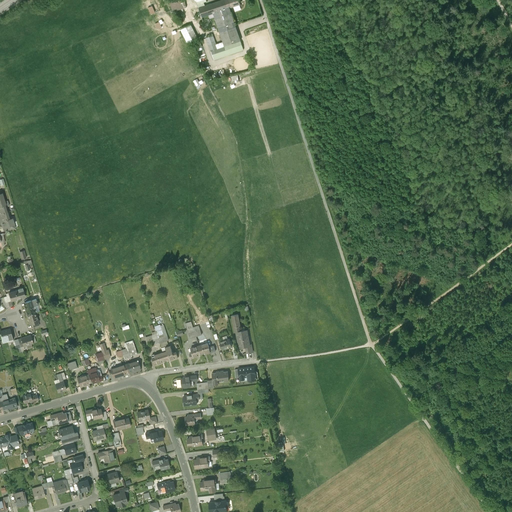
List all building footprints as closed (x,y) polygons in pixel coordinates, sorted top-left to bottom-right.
[(182,0),(173,0),(168,2),(171,11),(185,7),(182,0)] [(210,52),(213,59),(245,48),(232,10),(243,6),(240,0),(222,0),(197,9),(200,18),(214,13),(225,47),(210,52)] [(179,31),(186,46),(200,40),(192,25),(179,31)] [(0,206),(5,205),(5,207),(9,206),(7,201),(4,202),(2,193),(0,193),(0,206)] [(0,214),(0,218),(1,222),(9,219),(7,212),(0,214)] [(14,225),(12,218),(9,219),(1,222),(3,228),(7,227),(14,225)] [(25,297),(22,288),(18,289),(18,290),(8,293),(11,301),(25,297)] [(38,305),(36,299),(23,303),(27,315),(28,315),(35,313),(33,307),(38,305)] [(35,313),(28,315),(31,325),(33,324),(38,323),(35,313)] [(236,333),(237,332),(237,328),(240,327),(238,315),(231,316),(235,333),(236,333)] [(9,329),(0,331),(0,333),(2,343),(12,340),(9,329)] [(237,332),(236,333),(239,348),(245,347),(249,347),(249,345),(246,333),(241,334),(240,332),(237,332)] [(21,344),(19,345),(21,352),(23,351),(28,350),(26,346),(33,344),(33,343),(31,335),(20,339),(21,344)] [(229,339),(220,342),(222,350),(232,347),(229,339)] [(208,343),(199,346),(201,354),(206,353),(206,354),(214,352),(212,347),(209,348),(208,343)] [(126,345),(120,346),(122,350),(123,355),(128,353),(129,356),(137,353),(134,346),(127,348),(126,345)] [(199,346),(191,349),(192,354),(189,355),(191,359),(198,357),(198,355),(201,354),(199,346)] [(171,350),(163,352),(165,360),(167,360),(168,361),(177,358),(176,352),(173,353),(171,350)] [(163,352),(151,356),(155,366),(162,363),(162,362),(165,360),(163,352)] [(102,353),(95,355),(97,361),(104,359),(102,353)] [(67,364),(70,370),(77,368),(75,361),(67,364)] [(126,364),(129,372),(130,372),(131,373),(141,370),(138,361),(137,361),(126,364)] [(126,364),(118,367),(121,377),(127,375),(127,373),(129,372),(126,364)] [(121,377),(118,367),(111,369),(114,379),(121,377)] [(98,370),(97,370),(96,370),(96,368),(87,371),(88,375),(91,382),(95,381),(95,383),(103,380),(101,376),(100,372),(100,371),(99,370),(98,370)] [(254,368),(238,369),(239,378),(240,378),(240,380),(244,379),(244,377),(247,377),(248,381),(255,380),(254,368)] [(216,373),(212,374),(212,381),(213,386),(214,385),(218,385),(218,382),(229,381),(228,372),(223,372),(223,371),(216,372),(216,373)] [(81,382),(79,383),(80,387),(87,385),(87,384),(91,382),(88,375),(80,377),(81,382)] [(181,380),(177,380),(178,388),(182,387),(182,388),(193,386),(193,381),(197,381),(196,376),(183,377),(184,379),(181,379),(181,380)] [(66,390),(64,382),(55,385),(58,392),(66,390)] [(0,399),(1,402),(3,409),(10,407),(10,409),(17,407),(14,398),(8,400),(6,394),(0,395),(0,399)] [(30,394),(22,396),(24,403),(32,401),(32,402),(31,397),(30,394)] [(186,396),(186,398),(183,398),(184,406),(196,405),(196,402),(195,401),(195,399),(199,398),(198,395),(188,396),(186,396)] [(93,417),(94,419),(102,417),(103,417),(102,413),(101,409),(95,411),(95,409),(85,412),(86,416),(90,415),(91,418),(93,417)] [(149,418),(147,410),(137,413),(139,421),(145,420),(149,419),(149,418)] [(53,426),(72,420),(69,412),(60,415),(60,413),(50,416),(53,426)] [(190,415),(191,417),(185,417),(186,425),(195,424),(194,418),(197,418),(197,419),(201,418),(200,414),(190,415)] [(125,418),(113,421),(115,430),(130,427),(128,419),(126,419),(125,418)] [(32,423),(17,427),(20,435),(29,433),(30,434),(34,432),(32,423)] [(74,433),(72,426),(58,430),(61,441),(78,436),(76,432),(74,433)] [(92,431),(95,441),(106,439),(103,429),(92,431)] [(216,439),(215,432),(214,432),(213,429),(207,430),(207,434),(208,434),(209,440),(216,439)] [(163,440),(161,432),(155,433),(155,432),(145,434),(146,438),(150,437),(151,442),(163,440)] [(118,434),(111,435),(114,445),(115,449),(122,447),(118,434)] [(6,438),(0,439),(0,445),(0,447),(8,445),(9,450),(13,448),(13,447),(19,445),(16,435),(10,437),(10,435),(5,436),(6,438)] [(187,439),(188,447),(202,445),(201,440),(203,440),(203,435),(192,437),(193,438),(187,439)] [(63,445),(73,442),(79,440),(78,436),(61,441),(63,445)] [(75,448),(73,442),(63,445),(66,455),(76,452),(75,448)] [(166,454),(164,447),(158,449),(159,456),(166,454)] [(102,452),(98,453),(98,457),(104,456),(105,463),(114,460),(112,450),(108,450),(102,452)] [(33,451),(25,454),(28,463),(32,462),(31,459),(35,457),(33,451)] [(85,461),(83,455),(74,457),(74,459),(72,460),(73,462),(70,463),(71,468),(64,470),(65,475),(71,474),(83,471),(82,467),(81,462),(85,461)] [(200,458),(200,459),(194,460),(195,468),(208,467),(208,462),(210,462),(209,457),(200,458)] [(168,460),(162,461),(162,460),(152,462),(153,467),(160,465),(161,470),(170,468),(168,460)] [(107,474),(110,484),(119,481),(117,472),(107,474)] [(65,475),(68,484),(73,483),(72,479),(71,474),(65,475)] [(67,484),(66,479),(53,483),(54,487),(52,487),(53,493),(55,492),(56,493),(69,490),(68,486),(67,484)] [(200,482),(201,490),(210,489),(209,483),(212,483),(212,484),(216,483),(215,479),(206,480),(206,481),(200,482)] [(90,490),(87,480),(77,483),(80,493),(86,491),(87,492),(89,492),(89,490),(90,490)] [(175,490),(173,482),(167,483),(167,482),(157,484),(158,489),(162,488),(162,486),(164,486),(166,492),(175,490)] [(42,486),(31,489),(33,494),(34,494),(35,499),(44,496),(43,492),(44,492),(43,490),(42,486)] [(26,499),(24,490),(13,493),(14,495),(15,500),(16,502),(17,507),(27,504),(25,499),(26,499)] [(70,494),(72,502),(80,500),(78,492),(70,494)] [(115,502),(116,506),(119,505),(119,507),(124,505),(124,504),(127,503),(124,493),(124,492),(120,493),(113,495),(114,499),(113,500),(114,502),(115,502)] [(214,495),(215,502),(224,501),(224,496),(223,497),(223,494),(214,495)] [(215,502),(209,503),(210,511),(220,511),(227,511),(225,501),(224,501),(215,502)] [(159,510),(157,503),(149,505),(151,511),(159,510)]
